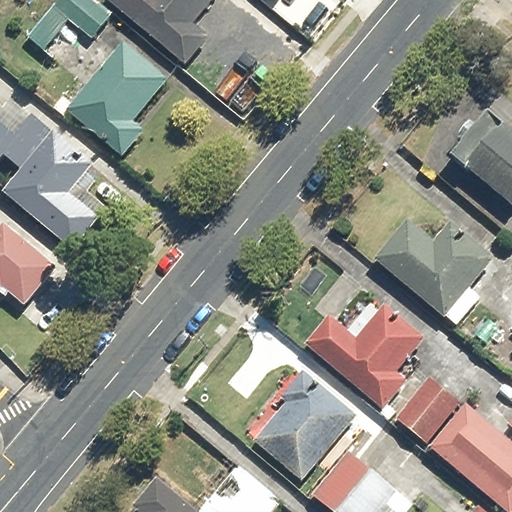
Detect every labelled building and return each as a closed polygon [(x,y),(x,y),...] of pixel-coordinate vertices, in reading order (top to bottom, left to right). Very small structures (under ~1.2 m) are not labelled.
[(86,0),(60,0),(51,11),(90,45),(111,21),(86,0)] [(111,0),(107,6),(189,70),(209,44),(191,29),(213,0),(111,0)] [(166,83),(121,48),(69,115),(126,160),(146,135),(133,125),(166,83)] [(511,138),(486,116),(449,159),(511,212),(511,138)] [(91,170),(47,136),(1,195),(78,255),(100,226),(67,201),(91,170)] [(406,225),(374,263),(448,324),(497,265),(450,226),(432,247),(406,225)] [(0,293),(3,290),(25,308),(55,271),(0,228),(0,293)] [(326,320),(303,348),(382,416),(409,385),(395,373),(424,340),(387,308),(355,345),(326,320)] [(253,441),(301,482),(356,418),(308,377),(253,441)] [(393,424),(420,444),(449,406),(422,386),(393,424)] [(511,511),(511,448),(459,408),(424,454),(499,511),(511,511)] [(323,511),(378,511),(393,495),(347,458),(311,502),(323,511)] [(265,511),(273,502),(232,473),(204,511),(265,511)] [(136,511),(181,511),(155,490),(136,511)]
